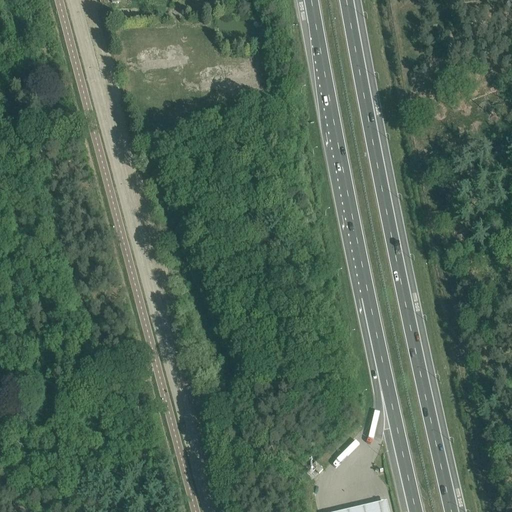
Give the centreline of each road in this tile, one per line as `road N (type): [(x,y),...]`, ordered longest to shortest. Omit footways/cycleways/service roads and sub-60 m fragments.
road 1 (tertiary): [(209,511),(73,0)]
road 2 (trunk): [(453,511),(346,0)]
road 3 (trunk): [(311,0),(383,366)]
road 4 (trunk): [(383,366),(416,511)]
